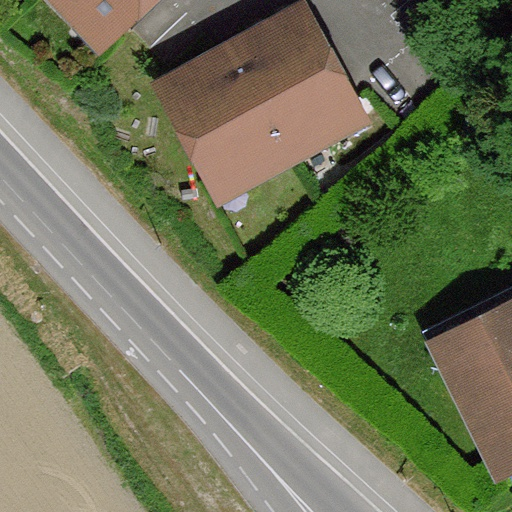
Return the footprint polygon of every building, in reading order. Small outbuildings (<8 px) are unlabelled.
[(61,0),(82,21),(91,13),(111,34),(147,0),(61,0)] [(357,104),(301,6),(242,39),(278,102),(255,114),(220,52),(161,85),(216,183),(242,168),(248,179),(282,160),(279,156),(301,144),(303,148),(336,129),(331,119),(357,104)] [(111,34),(91,13),(82,21),(103,43),(111,34)] [(278,102),(242,39),(220,52),(255,114),(278,102)] [(363,115),(357,104),(331,119),(336,129),(363,115)] [(248,179),(242,168),(216,183),(222,194),(248,179)] [(511,462),(511,284),(428,326),(500,469),(511,462)]
